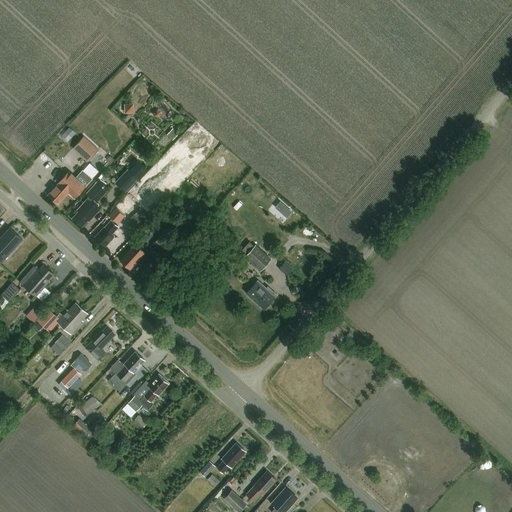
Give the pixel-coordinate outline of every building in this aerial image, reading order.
[(124,102),(125,112),(135,111),(134,102),(124,102)] [(173,140),(178,134),(173,128),(167,134),(173,140)] [(87,162),(99,150),(84,136),(73,148),(87,162)] [(126,192),(139,179),(129,169),(116,183),(126,192)] [(57,185),(46,196),(57,205),(67,194),(73,199),(84,187),(67,172),(56,184),(57,185)] [(78,212),(71,219),(80,228),(87,220),(88,222),(101,208),(96,203),(108,189),(98,180),(86,194),(89,197),(76,211),(78,212)] [(120,202),(108,216),(118,225),(130,212),(129,211),(132,208),(124,201),(122,204),(120,202)] [(138,211),(134,215),(126,223),(137,232),(144,224),(148,220),(138,211)] [(111,235),(118,228),(110,220),(94,239),(104,248),(114,238),(111,235)] [(0,263),(0,264),(25,237),(13,225),(0,239),(0,263)] [(130,270),(146,252),(143,249),(147,246),(145,244),(152,235),(147,230),(139,238),(140,239),(120,261),(130,270)] [(152,244),(161,252),(167,246),(159,237),(152,244)] [(270,259),(254,245),(244,256),(260,270),(270,259)] [(231,264),(242,264),(242,256),(231,256),(231,264)] [(49,280),(54,274),(43,264),(38,270),(34,266),(20,282),(36,296),(50,281),(49,280)] [(9,301),(20,289),(11,282),(1,294),(2,295),(0,297),(0,307),(1,308),(8,300),(9,301)] [(263,310),(274,298),(256,282),(245,295),(263,310)] [(64,328),(81,308),(75,302),(68,311),(67,309),(56,321),(57,322),(64,328)] [(47,308),(37,319),(50,331),(57,322),(56,321),(62,315),(60,313),(57,316),(47,308)] [(81,308),(64,328),(71,334),(82,323),(80,322),(88,313),(81,308)] [(101,348),(113,334),(105,327),(100,332),(99,331),(85,347),(97,358),(104,351),(101,348)] [(71,343),(62,335),(54,343),(63,351),(71,343)] [(124,380),(143,358),(134,350),(123,363),(124,364),(117,373),(124,380)] [(85,370),(92,364),(81,353),(74,360),(85,370)] [(68,388),(80,374),(73,368),(60,381),(68,388)] [(150,388),(144,395),(151,401),(169,382),(159,373),(147,386),(150,388)] [(143,403),(134,395),(128,401),(137,409),(143,403)] [(85,416),(87,414),(97,408),(90,398),(81,405),(82,406),(79,408),(85,416)] [(147,424),(138,416),(134,420),(143,428),(147,424)] [(94,427),(92,430),(79,419),(73,426),(86,437),(91,442),(100,432),(94,427)] [(238,455),(243,449),(236,442),(231,448),(230,448),(221,458),(223,459),(216,467),(222,472),(229,464),(230,465),(239,455),(238,455)] [(205,476),(214,466),(207,460),(198,471),(205,476)] [(263,492),(276,478),(266,470),(245,493),(253,500),(261,491),(263,492)] [(213,484),(217,480),(210,474),(207,478),(213,484)] [(282,511),(296,497),(285,487),(270,503),(275,507),(271,511),(282,511)] [(238,511),(246,504),(231,490),(223,499),(237,511),(238,511)]
